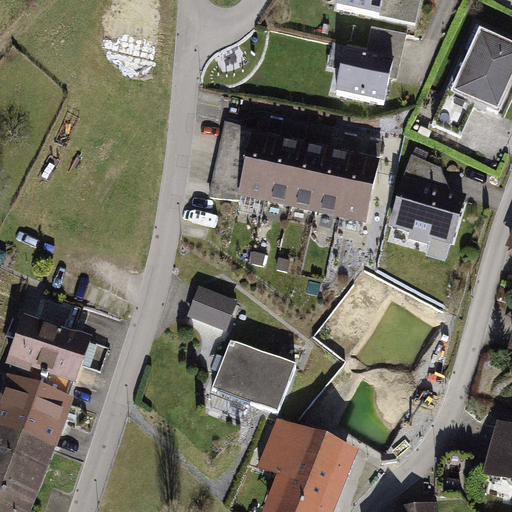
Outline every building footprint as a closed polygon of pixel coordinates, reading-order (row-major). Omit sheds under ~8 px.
[(339,0),(339,5),(382,15),(384,0),(339,0)] [(373,44),(406,49),(409,32),(375,28),(373,44)] [(511,83),(511,44),(477,28),(449,90),(499,112),(511,83)] [(348,51),(340,91),(386,100),(394,61),(348,51)] [(256,145),(244,200),(362,225),(374,170),(256,145)] [(463,202),(407,186),(395,228),(450,244),(463,202)] [(190,313),(230,330),(243,299),(203,283),(190,313)] [(101,337),(47,318),(34,355),(88,374),(101,337)] [(384,442),(418,385),(374,358),(384,341),(355,324),(331,363),(360,380),(339,416),(384,442)] [(231,348),(215,393),(277,416),(293,371),(231,348)] [(35,511),(75,405),(9,381),(0,405),(0,511),(35,511)] [(343,410),(353,385),(341,381),(332,406),(343,410)] [(511,436),(501,433),(490,475),(511,481),(511,436)] [(300,439),(270,511),(332,511),(353,460),(300,439)]
